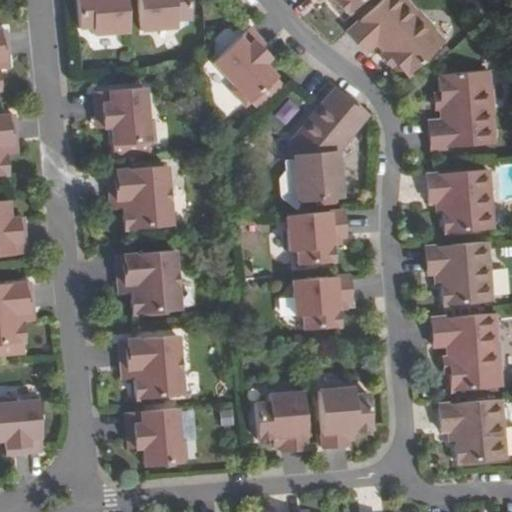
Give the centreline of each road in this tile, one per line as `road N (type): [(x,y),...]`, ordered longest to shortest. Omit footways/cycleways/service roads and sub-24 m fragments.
road 1 (residential): [(83,500),(355,478),(399,453),(404,420),(388,233),(389,128),(357,83),(267,0)]
road 2 (residential): [(77,464),(40,0)]
